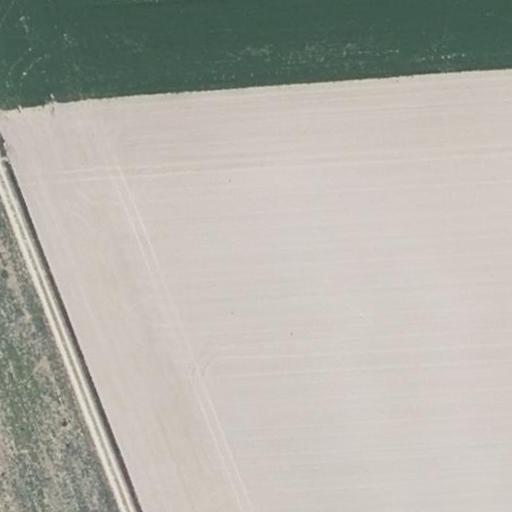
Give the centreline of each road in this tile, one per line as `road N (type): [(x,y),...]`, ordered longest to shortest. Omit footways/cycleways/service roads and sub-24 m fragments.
road 1 (track): [(11,149),(511,108)]
road 2 (track): [(121,511),(88,424),(0,359)]
